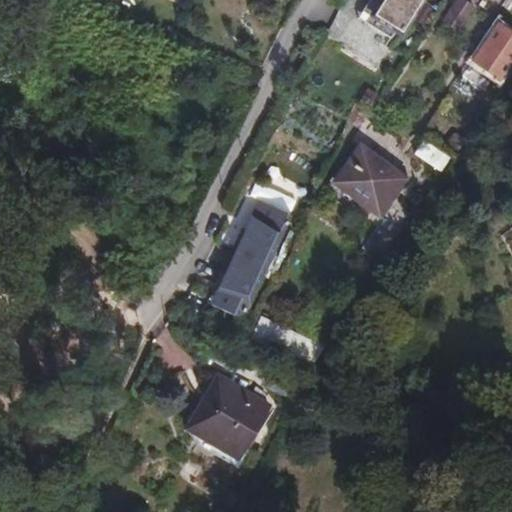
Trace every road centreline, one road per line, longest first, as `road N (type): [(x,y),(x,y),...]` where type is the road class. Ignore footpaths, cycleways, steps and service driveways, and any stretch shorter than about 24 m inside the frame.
road 1 (unclassified): [(307,0),(149,317)]
road 2 (track): [(149,317),(120,313),(90,244),(66,220),(0,184)]
